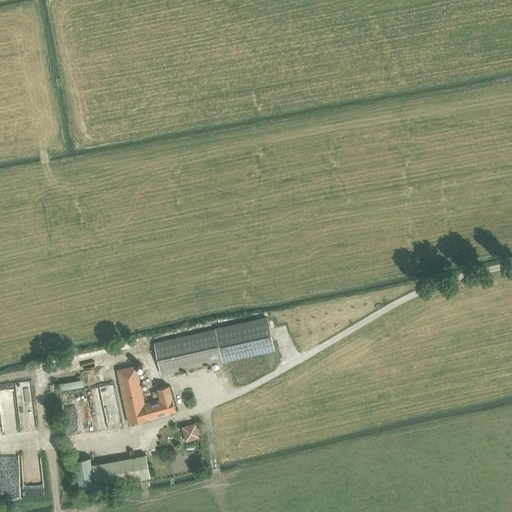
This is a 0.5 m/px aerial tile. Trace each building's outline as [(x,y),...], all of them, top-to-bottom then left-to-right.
[(268,317),(155,342),(161,373),(275,349),(268,317)] [(149,418),(176,411),(169,385),(158,387),(158,389),(154,390),(156,398),(160,397),(160,399),(145,403),(137,365),(118,370),(129,423),(149,419),(149,418)] [(103,399),(110,428),(123,425),(117,396),(103,399)] [(182,426),(186,442),(201,437),(197,422),(182,426)] [(146,454),(93,464),(97,486),(151,476),(146,454)] [(80,490),(96,486),(90,457),(74,460),(80,490)]
